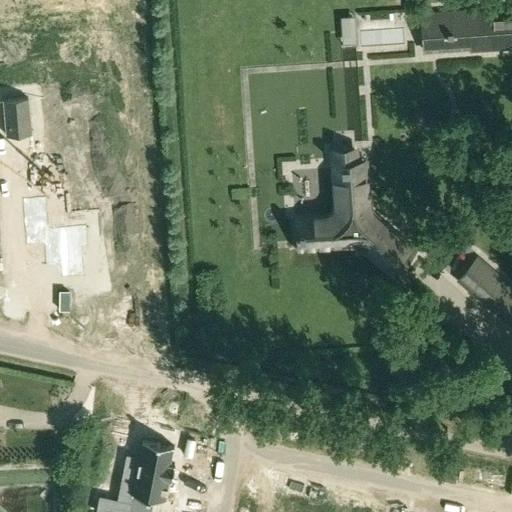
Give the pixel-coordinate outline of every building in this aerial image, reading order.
[(449,43),(475,41),(475,46),(511,43),(511,9),(424,16),(425,25),(448,24),(448,31),(446,31),(447,36),(449,36),(449,43)] [(29,97),(4,99),(7,135),(31,133),(29,97)] [(391,256),(401,264),(413,250),(411,248),(410,250),(404,245),(405,243),(363,206),(366,202),(364,162),(355,163),(341,164),(342,166),(334,166),(337,211),(333,216),(298,218),(299,231),(298,231),(299,236),(300,248),(355,244),(365,247),(384,264),(391,256)] [(45,195),(21,197),(25,243),(43,242),(45,263),(60,262),(61,276),(84,274),(82,245),(87,245),(86,223),(83,224),(62,225),(48,226),(45,195)] [(477,259),(464,274),(477,285),(490,270),(477,259)] [(127,455),(124,471),(133,473),(130,490),(130,491),(129,491),(128,492),(165,500),(166,498),(164,498),(168,479),(168,478),(170,478),(170,479),(171,480),(175,463),(173,463),(173,464),(171,464),(166,463),(170,446),(171,446),(171,445),(170,444),(168,444),(142,439),(141,438),(139,438),(139,440),(140,440),(137,457),(127,455)] [(129,511),(131,502),(118,499),(100,496),(97,511),(102,511),(129,511)] [(283,498),(279,511),(308,511),(310,504),(283,498)]
